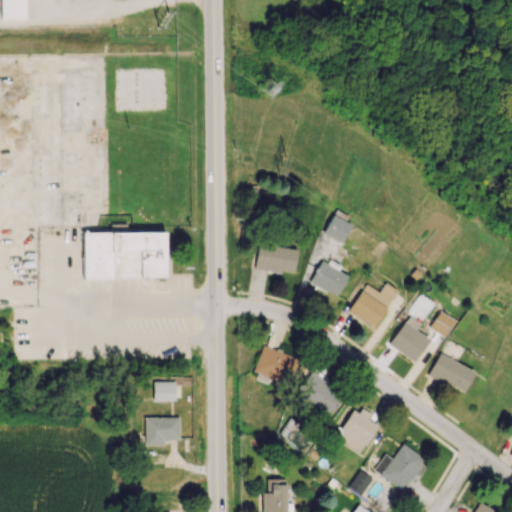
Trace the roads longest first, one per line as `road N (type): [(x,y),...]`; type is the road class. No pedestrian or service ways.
road 1 (secondary): [(213,0),(218,511)]
road 2 (residential): [(511,482),(284,321),(216,308)]
road 3 (residential): [(216,308),(76,308)]
